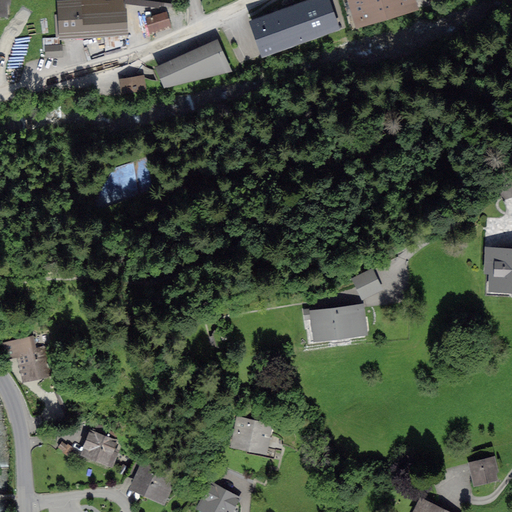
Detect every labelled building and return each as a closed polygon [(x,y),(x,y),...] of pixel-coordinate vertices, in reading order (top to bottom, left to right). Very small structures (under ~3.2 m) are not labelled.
[(0,0),(0,11),(3,11),(3,1),(8,1),(8,0),(0,0)] [(83,13),(82,0),(74,0),(75,2),(60,2),(62,37),(126,33),(124,11),(123,11),(123,1),(104,2),(104,12),(83,13)] [(326,0),(312,0),(252,21),(264,54),(336,29),(326,0)] [(411,5),(409,0),(354,0),(361,20),(411,5)] [(166,12),(146,18),(150,31),(170,24),(166,12)] [(159,68),(166,83),(228,68),(216,43),(159,68)] [(60,55),(60,46),(47,47),(47,56),(60,55)] [(142,77),(121,80),(123,91),(144,88),(142,77)] [(511,253),(491,253),(490,268),(495,268),(495,285),(511,285),(511,253)] [(378,288),(371,272),(356,279),(363,295),(378,288)] [(315,310),(318,335),(362,330),(359,308),(328,312),(327,308),(315,310)] [(30,337),(5,343),(8,358),(18,355),(23,377),(52,371),(47,348),(34,351),(30,337)] [(74,393),(60,399),(66,413),(80,407),(74,393)] [(236,441),(264,447),(268,426),(257,424),(258,420),(241,416),(236,441)] [(85,450),(113,461),(117,449),(112,447),(117,434),(110,432),(109,435),(93,429),(85,450)] [(72,448),(62,442),(58,447),(67,455),(72,448)] [(493,460),(472,465),(476,481),(494,477),(492,469),(495,469),(493,460)] [(136,485),(163,498),(172,479),(144,467),(136,485)] [(217,511),(229,511),(237,499),(212,486),(202,504),(217,511)] [(441,511),(435,508),(437,504),(424,498),(417,511),(453,511),(443,507),(441,511)]
